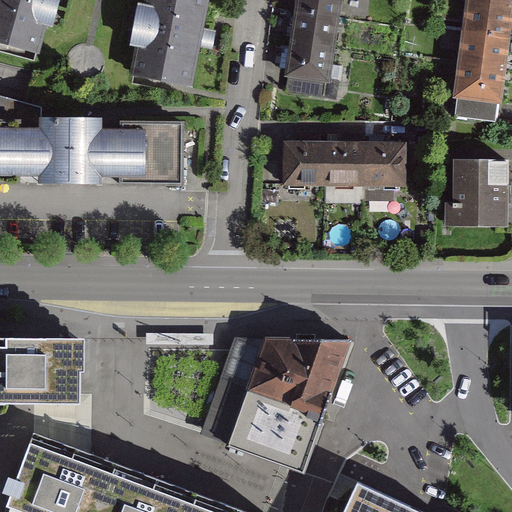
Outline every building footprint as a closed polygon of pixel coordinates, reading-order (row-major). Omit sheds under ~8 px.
[(58,0),(0,0),(0,44),(45,55),(58,0)] [(204,85),(219,0),(151,0),(139,73),(204,85)] [(352,0),(304,0),(302,12),(350,19),(352,0)] [(511,0),(479,0),(476,30),(511,34),(511,0)] [(350,19),(302,12),(298,42),(346,49),(350,19)] [(511,34),(476,30),(472,61),(511,65),(511,34)] [(346,49),(298,42),(292,81),(346,89),(350,63),(344,62),(346,49)] [(511,65),(472,61),(468,93),(511,98),(511,65)] [(43,122),(47,110),(15,101),(0,97),(0,189),(190,190),(190,123),(43,122)] [(333,145),(289,143),(288,190),(331,192),(333,145)] [(368,146),(333,145),(331,192),(366,193),(368,146)] [(412,147),(368,146),(366,193),(410,194),(412,147)] [(511,162),(457,161),(455,229),(510,231),(511,162)] [(311,339),(235,340),(204,429),(268,458),(311,339)] [(352,340),(311,339),(268,458),(306,471),(352,340)] [(84,343),(0,342),(0,405),(84,405),(84,343)] [(242,511),(37,436),(8,511),(242,511)] [(417,511),(359,485),(346,511),(417,511)]
